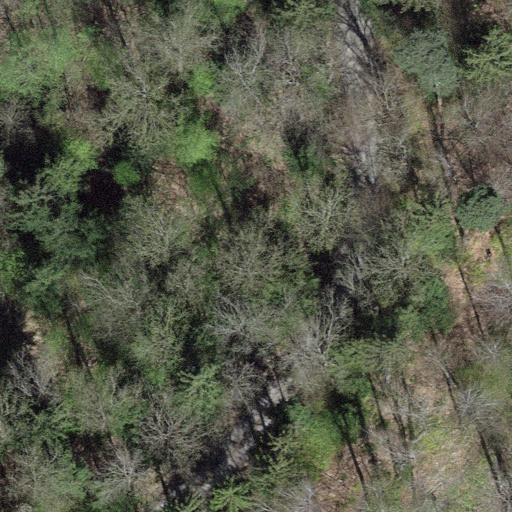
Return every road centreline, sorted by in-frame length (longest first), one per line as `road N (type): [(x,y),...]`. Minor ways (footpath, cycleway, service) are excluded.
road 1 (track): [(350,0),(363,138),(347,266),(297,361),(162,511)]
road 2 (track): [(511,410),(448,511)]
